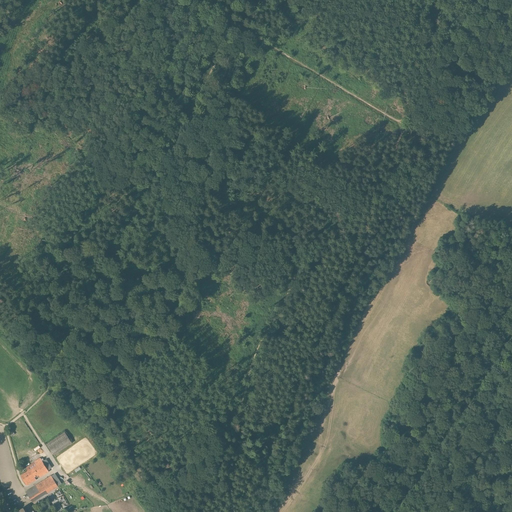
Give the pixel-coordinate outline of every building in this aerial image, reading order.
[(73,443),(66,432),(48,444),(55,455),(73,443)] [(21,476),(27,487),(50,472),(49,470),(43,461),(41,458),(26,468),(28,471),(21,476)] [(47,460),(43,461),(49,470),(52,468),(47,460)] [(55,474),(51,476),(57,486),(61,484),(55,474)] [(51,476),(26,491),(32,502),(58,487),(57,486),(51,476)]
